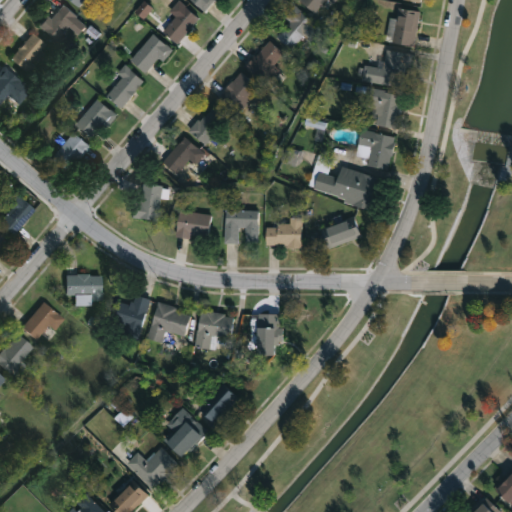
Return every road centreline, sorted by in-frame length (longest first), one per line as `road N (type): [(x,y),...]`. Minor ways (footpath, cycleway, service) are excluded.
road 1 (residential): [(172,511),(321,349),(395,238),(423,151),(449,0)]
road 2 (residential): [(0,147),(124,252),(179,274),(413,283)]
road 3 (residential): [(0,297),(257,0)]
road 4 (residential): [(417,511),(511,417)]
